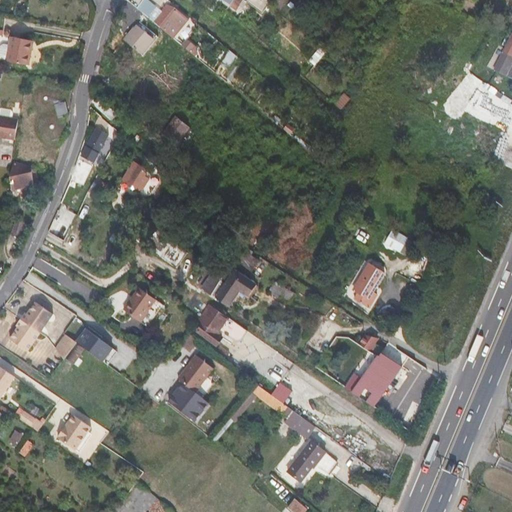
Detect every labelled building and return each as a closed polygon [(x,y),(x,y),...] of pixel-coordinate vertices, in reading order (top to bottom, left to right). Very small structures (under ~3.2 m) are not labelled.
[(232,0),(229,6),(237,11),(240,6),(244,0),(232,0)] [(164,9),(163,10),(184,26),(189,20),(174,8),(170,13),(164,9)] [(175,38),(184,26),(163,10),(154,21),(175,38)] [(124,40),(141,54),(154,39),(137,24),(124,40)] [(511,78),(511,65),(511,63),(511,33),(511,35),(494,70),(511,78)] [(0,58),(0,60),(29,66),(33,49),(28,49),(30,40),(11,36),(9,45),(4,44),(2,46),(0,48),(0,58)] [(187,38),(182,44),(191,52),(196,46),(187,38)] [(327,52),(320,47),(309,61),(315,66),(327,52)] [(62,116),(68,115),(65,102),(59,104),(60,101),(60,98),(60,96),(59,93),(58,91),(57,89),(55,87),(53,86),(51,85),(49,85),(46,84),(43,85),(41,86),(39,87),(37,88),(35,90),(34,92),(33,95),(33,96),(33,98),(33,101),(34,103),(35,105),(36,107),(38,109),(40,110),(42,111),(44,112),(45,112),(47,112),(50,112),(52,111),(54,110),(56,108),(57,107),(58,114),(57,113),(54,113),(52,113),(49,113),(47,114),(45,116),(44,116),(42,118),(41,120),(40,122),(39,125),(39,127),(40,130),(40,132),(42,135),(43,136),(45,138),(47,139),(49,140),(52,140),(54,140),(57,140),(59,139),(61,138),(62,137),(64,135),(65,133),(66,131),(67,129),(67,126),(66,124),(66,121),(64,119),(63,117),(62,116)] [(350,98),(344,93),(334,104),(341,110),(350,98)] [(95,98),(92,102),(112,121),(118,114),(97,98),(95,98)] [(0,115),(0,137),(15,140),(19,118),(0,115)] [(175,116),(168,126),(176,133),(184,123),(175,116)] [(190,127),(184,123),(176,133),(181,138),(190,127)] [(288,124),(284,129),(291,135),(295,129),(288,124)] [(181,138),(176,133),(168,126),(162,133),(176,144),(181,138)] [(97,128),(82,156),(94,163),(110,135),(97,128)] [(117,130),(113,137),(117,140),(121,133),(117,130)] [(10,177),(12,189),(35,185),(33,173),(32,167),(15,162),(10,177)] [(151,194),(159,181),(152,176),(153,174),(133,162),(123,180),(127,182),(121,191),(124,193),(135,200),(151,194)] [(108,184),(96,177),(88,192),(93,195),(97,187),(104,191),(108,184)] [(20,237),(25,221),(17,219),(12,234),(20,237)] [(49,232),(65,241),(71,228),(54,219),(49,232)] [(391,234),(394,236),(401,228),(398,226),(394,231),(392,230),(390,234),(391,234)] [(270,240),(261,234),(253,245),(263,251),(270,240)] [(394,236),(391,234),(384,247),(399,255),(406,242),(394,236)] [(155,252),(177,268),(189,252),(166,236),(155,252)] [(246,248),(235,266),(250,276),(260,260),(250,254),(252,251),(246,248)] [(415,263),(406,258),(398,273),(407,278),(415,263)] [(269,262),(264,270),(278,279),(283,271),(269,262)] [(370,263),(354,291),(359,294),(356,299),(366,305),(385,272),(370,263)] [(199,285),(214,296),(224,282),(221,280),(223,278),(206,265),(200,274),(204,277),(199,285)] [(224,282),(214,296),(209,304),(210,304),(225,314),(241,290),(249,295),(257,284),(235,269),(225,283),(224,282)] [(275,295),(289,303),(295,293),(280,285),(275,295)] [(124,309),(148,327),(164,304),(140,287),(124,309)] [(26,312),(21,319),(23,320),(41,333),(54,314),(35,301),(27,313),(26,312)] [(194,335),(214,350),(226,334),(234,340),(238,341),(240,341),(244,339),(249,331),(225,314),(210,304),(198,321),(202,324),(194,335)] [(18,327),(10,339),(28,352),(41,333),(23,320),(21,319),(16,326),(18,327)] [(92,331),(83,344),(107,364),(117,351),(92,331)] [(189,332),(180,343),(189,351),(198,340),(189,332)] [(68,333),(58,345),(69,353),(79,341),(68,333)] [(360,344),(365,348),(372,337),(366,335),(360,344)] [(365,348),(370,352),(378,339),(372,337),(365,348)] [(372,351),(379,355),(384,348),(377,343),(372,351)] [(75,346),(66,358),(74,364),(83,352),(75,346)] [(374,408),(403,367),(382,353),(380,356),(378,355),(362,379),(356,374),(346,388),(374,408)] [(214,368),(197,354),(177,379),(184,385),(170,403),(193,422),(207,404),(195,393),(214,368)] [(0,399),(1,400),(16,377),(0,365),(0,399)] [(259,385),(253,392),(258,396),(288,418),(285,422),(306,438),(315,426),(259,385)] [(253,392),(239,408),(244,412),(258,396),(253,392)] [(20,418),(38,431),(43,423),(25,411),(20,418)] [(74,414),(58,437),(76,450),(92,427),(74,414)] [(311,441),(288,471),(301,482),(314,464),(316,466),(316,465),(329,474),(338,462),(311,441)] [(130,493),(122,503),(132,511),(146,511),(157,499),(139,482),(130,493)] [(295,501),(292,504),(301,511),(303,509),(295,501)] [(132,511),(122,503),(114,511),(132,511)]
